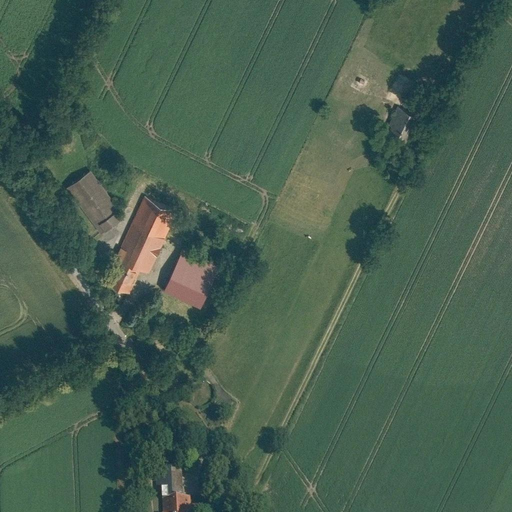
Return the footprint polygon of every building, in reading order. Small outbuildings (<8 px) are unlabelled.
[(411,112),(396,105),(384,131),(398,138),(411,112)] [(124,209),(95,168),(70,185),(103,231),(122,218),(119,213),(124,209)] [(180,209),(148,195),(120,256),(126,259),(145,267),(152,270),(180,209)] [(185,247),(168,287),(205,303),(222,263),(185,247)] [(145,267),(126,259),(115,283),(134,292),(145,267)] [(186,474),(169,475),(170,498),(187,497),(186,474)] [(170,498),(166,499),(166,511),(206,511),(206,505),(195,506),(194,497),(187,497),(170,498)]
